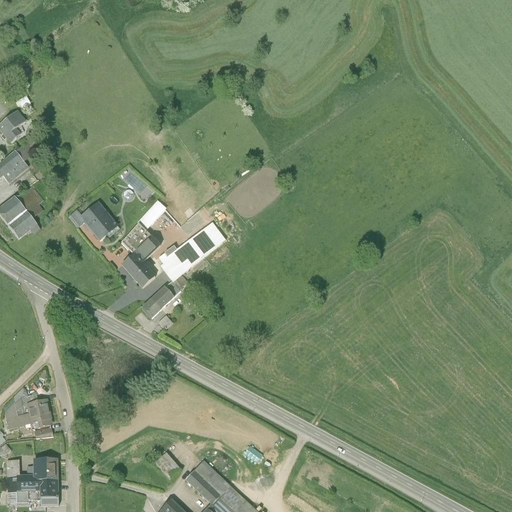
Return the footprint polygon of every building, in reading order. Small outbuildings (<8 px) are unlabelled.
[(27,122),(18,110),(0,123),(0,131),(10,144),(21,135),(17,130),(27,122)] [(8,187),(32,171),(16,151),(0,163),(0,181),(3,179),(8,187)] [(0,217),(20,242),(38,227),(34,219),(50,208),(34,187),(17,199),(15,197),(0,208),(0,217)] [(76,210),(67,218),(77,230),(84,225),(99,243),(119,226),(98,201),(81,216),(76,210)] [(132,255),(154,236),(148,230),(167,209),(158,201),(120,242),(132,255)] [(226,240),(212,224),(179,251),(175,247),(160,260),(164,265),(161,268),(173,283),(226,240)] [(143,290),(157,277),(144,263),(163,246),(154,236),(132,255),(121,266),(143,290)] [(157,278),(162,274),(157,268),(152,272),(157,278)] [(166,287),(152,300),(162,311),(176,297),(166,287)] [(152,300),(141,310),(151,321),(162,311),(152,300)] [(166,332),(174,324),(167,317),(158,324),(166,332)] [(21,399),(27,398),(26,393),(23,390),(13,400),(16,405),(21,399)] [(27,406),(39,404),(35,397),(27,398),(21,399),(16,405),(15,407),(15,405),(5,416),(8,431),(31,426),(27,406)] [(36,431),(52,427),(51,422),(52,421),(48,402),(39,404),(27,406),(31,426),(35,425),(36,431)] [(35,434),(36,440),(53,439),(52,430),(35,434)] [(0,458),(8,457),(1,449),(0,449),(0,458)] [(182,471),(167,454),(158,462),(173,479),(182,471)] [(34,484),(59,483),(59,461),(34,461),(34,476),(20,477),(18,477),(18,478),(18,484),(34,484)] [(20,477),(20,462),(6,463),(7,478),(18,478),(18,477),(20,477)] [(210,511),(254,511),(231,490),(204,465),(187,482),(213,506),(209,511),(210,511)] [(18,484),(18,478),(7,478),(7,495),(18,495),(18,484)] [(34,484),(18,484),(18,495),(29,495),(29,509),(41,509),(41,499),(60,499),(59,483),(34,484)] [(60,499),(41,499),(41,509),(60,508),(60,499)] [(184,511),(173,501),(162,511),(184,511)]
